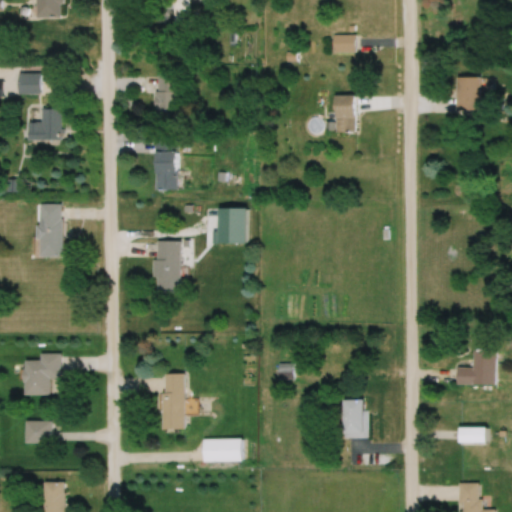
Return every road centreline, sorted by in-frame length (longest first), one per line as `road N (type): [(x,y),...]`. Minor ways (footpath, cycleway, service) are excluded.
road 1 (residential): [(407,0),(411,511)]
road 2 (residential): [(110,0),(113,511)]
